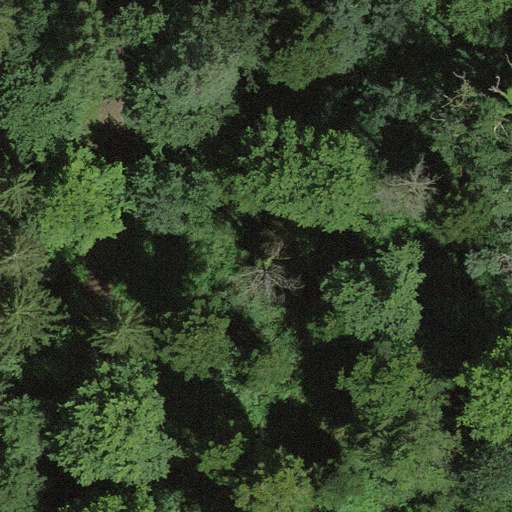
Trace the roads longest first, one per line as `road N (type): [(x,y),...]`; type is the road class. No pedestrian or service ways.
road 1 (track): [(0,185),(128,162),(511,66)]
road 2 (track): [(130,0),(128,162),(43,511)]
